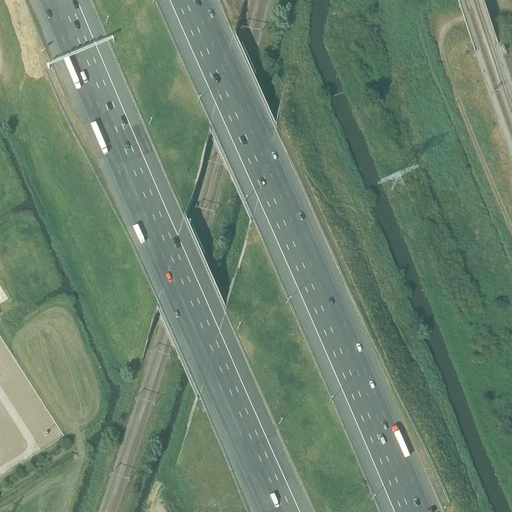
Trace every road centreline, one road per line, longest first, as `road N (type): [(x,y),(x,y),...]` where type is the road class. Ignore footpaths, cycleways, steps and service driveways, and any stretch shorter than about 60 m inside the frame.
road 1 (motorway): [(413,511),(189,0)]
road 2 (motorway): [(57,0),(279,511)]
road 3 (track): [(511,232),(442,53),(446,25),(500,3)]
